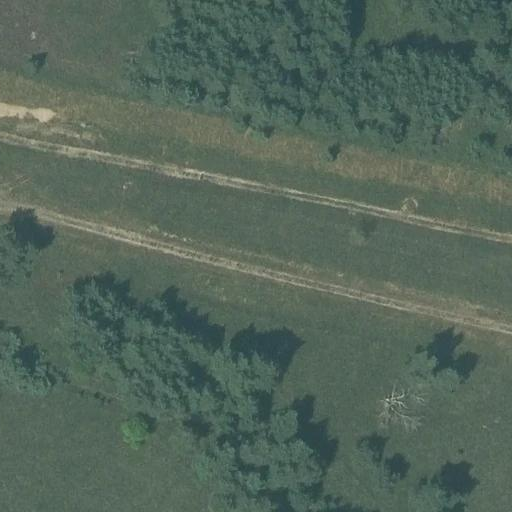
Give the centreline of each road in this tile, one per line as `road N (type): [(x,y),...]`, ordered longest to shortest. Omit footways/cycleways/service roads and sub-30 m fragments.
road 1 (track): [(511,325),(0,203)]
road 2 (track): [(0,137),(511,241)]
